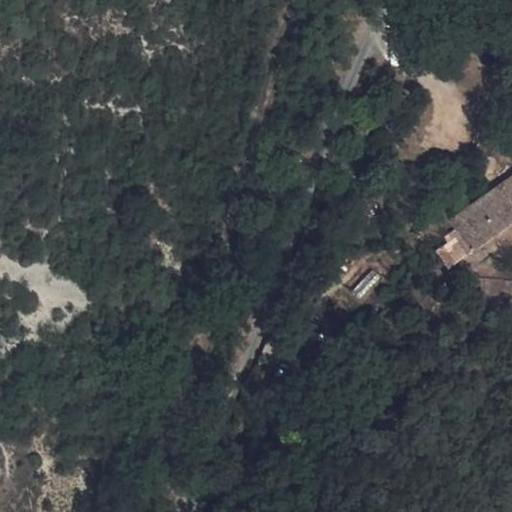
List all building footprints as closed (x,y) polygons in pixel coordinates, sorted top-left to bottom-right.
[(372,119),(357,113),(346,138),(361,144),(372,119)] [(363,154),(343,145),(342,148),(335,162),(356,170),(363,154)] [(511,171),(505,176),(455,213),(459,219),(462,224),(476,245),(511,219),(511,171)] [(434,235),(459,219),(455,213),(446,200),(422,217),(434,235)] [(476,245),(462,224),(451,231),(455,237),(442,247),(452,262),(476,245)]
